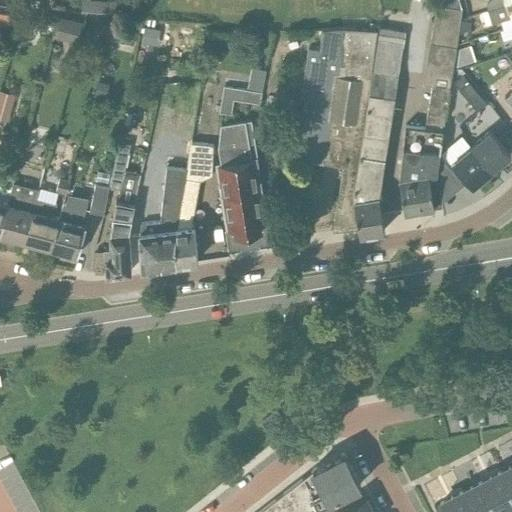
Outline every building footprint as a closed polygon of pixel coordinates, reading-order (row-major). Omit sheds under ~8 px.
[(90,0),(81,0),(81,11),(110,13),(111,2),(90,0)] [(511,0),(489,0),(488,2),(488,4),(488,5),(488,10),(511,2),(511,0)] [(511,2),(488,10),(492,23),(511,17),(510,14),(511,13),(511,2)] [(438,45),(456,47),(461,9),(462,9),(434,4),(428,43),(438,45)] [(0,6),(0,18),(9,20),(11,8),(0,6)] [(488,10),(481,12),(485,26),(492,23),(488,10)] [(96,13),(94,25),(108,27),(110,15),(96,13)] [(85,23),(62,17),(56,37),(80,44),(82,37),(85,23)] [(353,194),(359,229),(360,235),(385,231),(381,211),(379,194),(405,31),(380,27),(375,58),(374,58),(372,70),(364,131),(353,194)] [(332,232),(359,229),(353,194),(364,131),(372,70),(374,58),(378,30),(367,29),(341,28),(323,30),(320,49),(309,47),(301,94),(308,95),(297,158),(295,157),(295,158),(324,163),(343,166),(332,232)] [(137,32),(128,30),(125,43),(134,45),(137,32)] [(437,172),(456,47),(438,45),(434,67),(428,66),(425,84),(432,85),(426,128),(406,125),(399,177),(401,192),(404,211),(442,205),(439,184),(437,175),(437,172)] [(471,45),(461,49),(458,67),(466,64),(476,60),(471,45)] [(204,65),(203,65),(179,61),(177,72),(202,76),(204,65)] [(251,90),(262,92),(265,70),(254,69),(251,90)] [(99,80),(95,94),(107,97),(110,83),(99,80)] [(477,109),(486,101),(469,81),(460,88),(477,109)] [(262,92),(251,90),(224,86),(220,113),(231,114),(234,100),(260,104),(262,92)] [(0,118),(7,120),(15,95),(0,90),(0,118)] [(215,163),(225,230),(228,250),(271,243),(251,119),(221,124),(218,146),(221,162),(215,163)] [(471,145),(492,171),(511,155),(490,129),(471,145)] [(174,242),(177,264),(198,261),(194,219),(200,180),(213,175),(214,144),(192,142),(186,177),(183,189),(174,242)] [(471,145),(452,162),(472,187),(492,171),(471,145)] [(121,189),(128,156),(116,154),(109,186),(121,189)] [(13,182),(14,182),(19,166),(8,163),(3,180),(13,182)] [(437,175),(439,184),(445,183),(453,192),(464,183),(449,165),(437,175)] [(98,171),(96,181),(108,183),(110,173),(98,171)] [(141,250),(142,269),(177,264),(174,242),(183,189),(186,177),(169,174),(163,220),(142,222),(142,231),(139,232),(141,250)] [(56,192),(68,195),(71,180),(60,177),(56,192)] [(104,214),(109,186),(95,184),(90,211),(104,214)] [(37,198),(38,193),(13,187),(9,202),(7,202),(0,228),(0,234),(25,241),(37,198)] [(25,241),(51,248),(60,216),(55,214),(57,204),(37,198),(25,241)] [(110,245),(102,245),(106,275),(131,271),(129,233),(135,202),(116,198),(111,233),(110,233),(110,245)] [(64,202),(60,216),(51,248),(78,255),(87,223),(82,222),(86,207),(67,203),(64,202)] [(511,347),(502,350),(505,364),(511,362),(511,347)] [(284,420),(277,410),(261,422),(268,431),(269,430),(279,423),(284,420)] [(307,511),(317,507),(360,485),(344,453),(313,469),(313,470),(258,511),(307,511)] [(511,464),(500,471),(511,494),(511,464)] [(506,511),(511,509),(511,494),(500,471),(480,481),(496,511),(506,511)] [(496,511),(480,481),(461,491),(471,511),(496,511)] [(471,511),(461,491),(439,502),(444,511),(471,511)] [(374,511),(366,495),(332,511),(374,511)]
